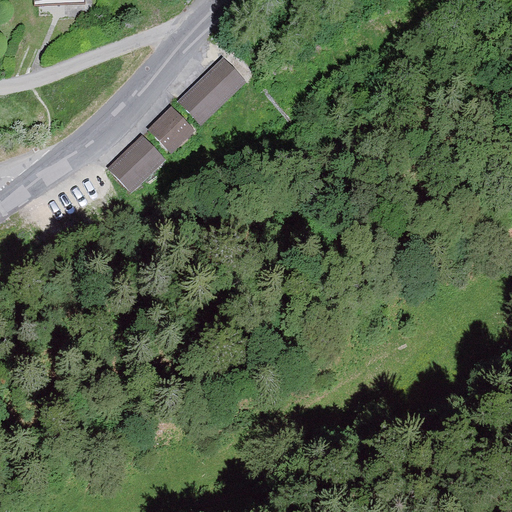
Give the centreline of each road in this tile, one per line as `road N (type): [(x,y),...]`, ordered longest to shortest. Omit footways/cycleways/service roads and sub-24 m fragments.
road 1 (residential): [(209,10),(113,119),(38,181)]
road 2 (residential): [(209,10),(0,89)]
